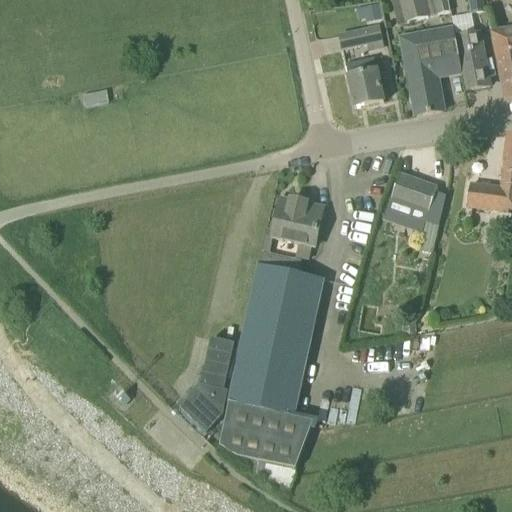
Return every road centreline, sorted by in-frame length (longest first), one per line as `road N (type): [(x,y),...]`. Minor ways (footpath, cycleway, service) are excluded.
road 1 (unclassified): [(0,346),(64,423),(163,511)]
road 2 (residential): [(324,147),(511,117)]
road 3 (unclassified): [(324,147),(290,0)]
